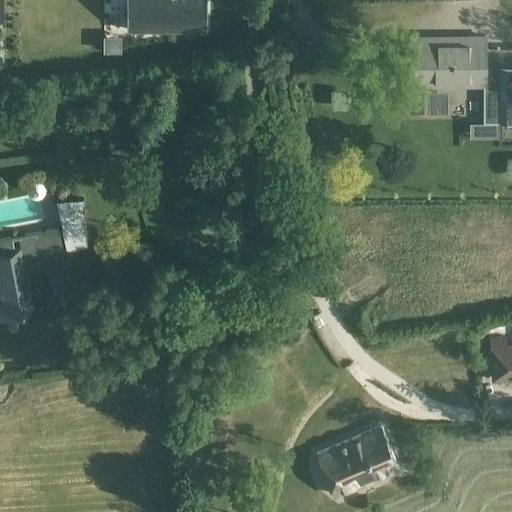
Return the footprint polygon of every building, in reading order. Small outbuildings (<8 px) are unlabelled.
[(127,0),(127,29),(207,29),(206,0),(127,0)] [(415,36),(415,84),(437,85),(437,79),(484,78),(485,122),(511,121),(511,66),(500,66),(500,48),(485,48),(485,36),(468,36),(468,42),(417,43),(416,37),(415,36)] [(494,165),(511,164),(511,148),(493,148),(494,165)] [(63,230),(59,230),(58,228),(26,235),(28,247),(14,250),(12,237),(0,239),(0,315),(17,312),(15,302),(30,299),(22,261),(34,259),(36,270),(66,264),(62,247),(66,246),(67,249),(87,245),(84,198),(57,200),(63,230)] [(511,343),(507,344),(507,337),(490,338),(491,351),(493,371),(509,370),(509,374),(508,374),(508,376),(511,375),(511,343)] [(427,368),(408,373),(389,377),(394,401),(468,383),(464,363),(428,372),(427,368)] [(317,453),(334,494),(399,467),(382,426),(345,442),(317,453)]
